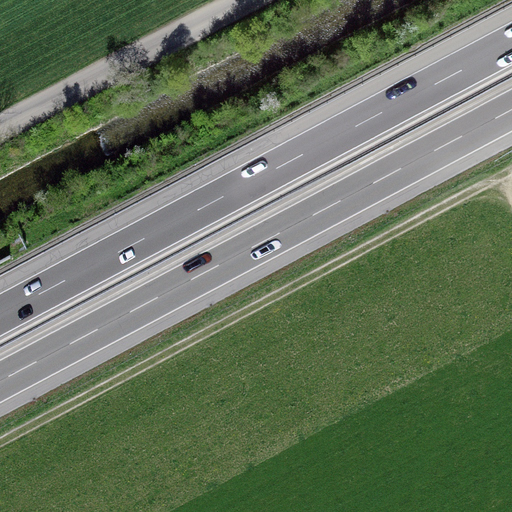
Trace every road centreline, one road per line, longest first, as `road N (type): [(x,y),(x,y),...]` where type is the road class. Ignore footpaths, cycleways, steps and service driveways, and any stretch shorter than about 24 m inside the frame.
road 1 (track): [(0,441),(511,169)]
road 2 (motorway): [(511,43),(0,314)]
road 3 (motorway): [(0,380),(511,109)]
road 4 (unclassified): [(0,131),(249,0)]
